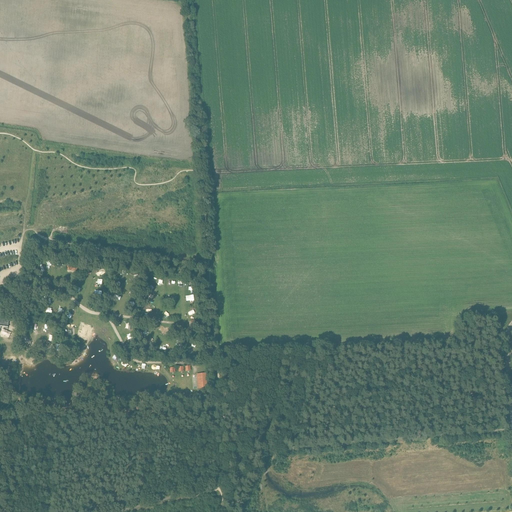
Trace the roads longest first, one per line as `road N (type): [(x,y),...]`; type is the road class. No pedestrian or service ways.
road 1 (track): [(128,511),(217,487),(248,453),(511,432)]
road 2 (track): [(0,337),(24,341),(28,294),(66,286),(83,309),(107,315),(131,359),(200,367)]
